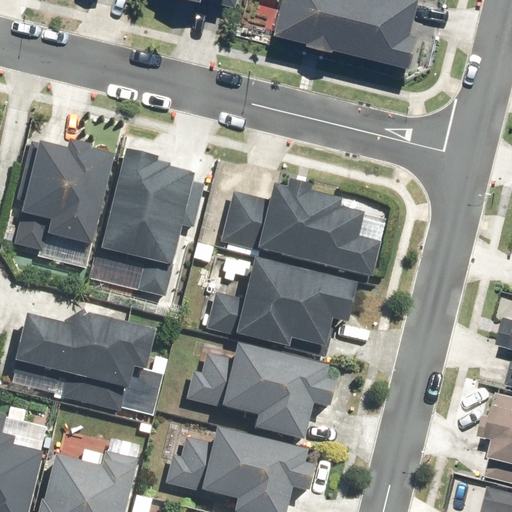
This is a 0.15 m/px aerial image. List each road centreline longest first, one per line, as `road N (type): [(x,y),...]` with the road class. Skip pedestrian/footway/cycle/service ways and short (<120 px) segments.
road 1 (residential): [(0,41),(468,159)]
road 2 (residential): [(468,159),(381,511)]
road 3 (residential): [(509,0),(468,159)]
